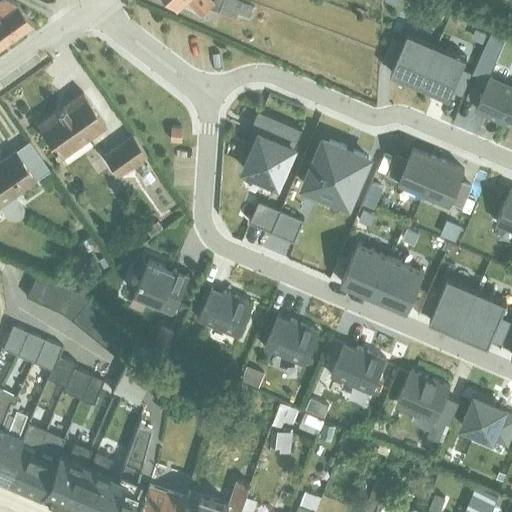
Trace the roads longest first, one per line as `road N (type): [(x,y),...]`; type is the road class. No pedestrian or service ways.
road 1 (residential): [(208,92),(203,215),(217,242),(511,370)]
road 2 (residential): [(511,161),(403,114),(372,116),(279,75),(243,74)]
road 3 (residential): [(91,3),(208,92)]
